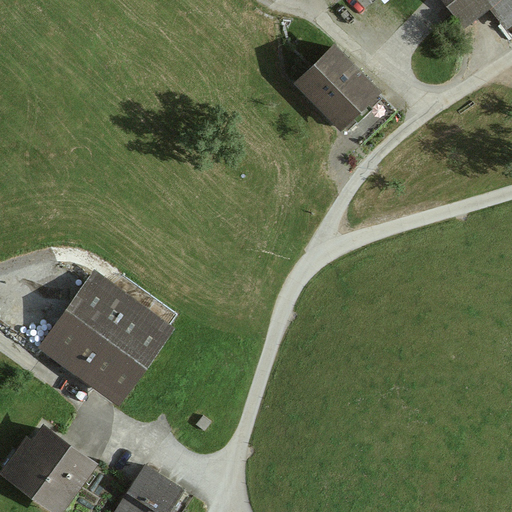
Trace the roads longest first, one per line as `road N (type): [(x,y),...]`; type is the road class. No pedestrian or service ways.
road 1 (track): [(0,338),(194,476),(218,502),(282,313),(349,187),(430,102),(511,53)]
road 2 (track): [(265,0),(319,13),(369,61),(430,102)]
